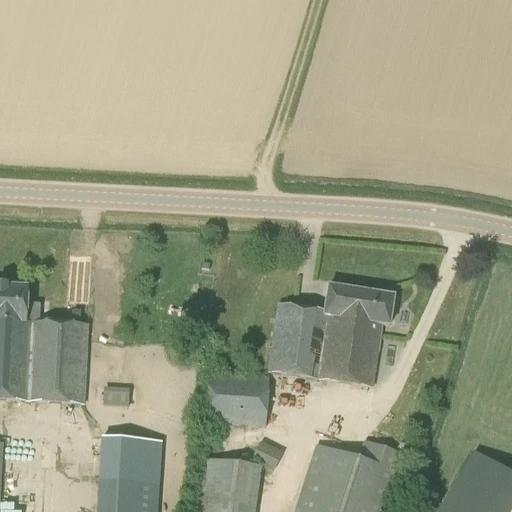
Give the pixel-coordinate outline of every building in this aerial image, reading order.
[(26,288),(0,286),(0,402),(27,404),(27,406),(83,408),(86,327),(24,324),(26,288)] [(388,329),(393,299),(327,289),(324,311),(314,313),(277,307),(267,375),(371,390),(381,328),(388,329)] [(265,429),(269,382),(209,378),(205,425),(265,429)] [(101,408),(127,410),(128,391),(103,390),(101,408)] [(158,484),(160,444),(99,441),(97,481),(158,484)] [(271,474),(281,457),(260,445),(250,463),(271,474)] [(386,511),(404,458),(364,445),(358,462),(316,448),(295,511),(386,511)] [(434,511),(503,511),(511,499),(511,478),(474,453),(434,511)] [(253,511),(260,470),(199,461),(191,511),(253,511)]
